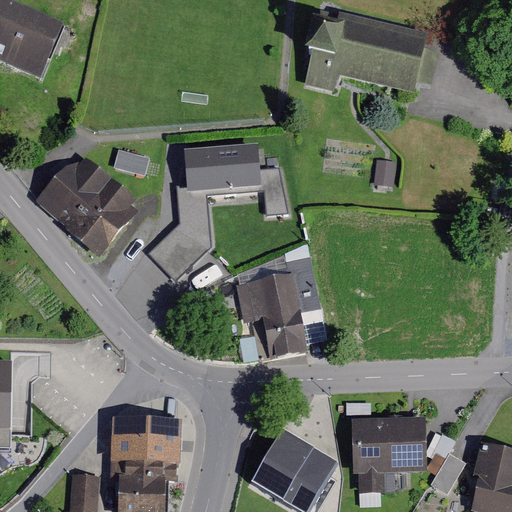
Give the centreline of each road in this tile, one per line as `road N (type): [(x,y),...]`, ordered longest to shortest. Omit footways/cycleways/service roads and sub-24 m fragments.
road 1 (residential): [(511,374),(233,385)]
road 2 (residential): [(158,361),(0,185)]
road 3 (residential): [(23,511),(158,361)]
road 4 (residential): [(233,385),(205,511)]
